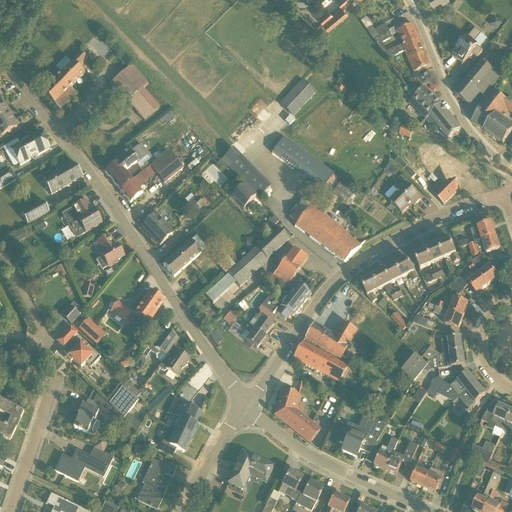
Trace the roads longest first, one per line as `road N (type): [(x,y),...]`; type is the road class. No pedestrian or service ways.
road 1 (residential): [(246,406),(89,171),(2,67)]
road 2 (residential): [(246,406),(354,263),(506,193)]
road 3 (residential): [(426,511),(301,451),(246,406)]
road 4 (residential): [(511,164),(459,116),(407,0)]
road 5 (residential): [(11,511),(52,389)]
road 6 (residential): [(180,511),(246,406)]
